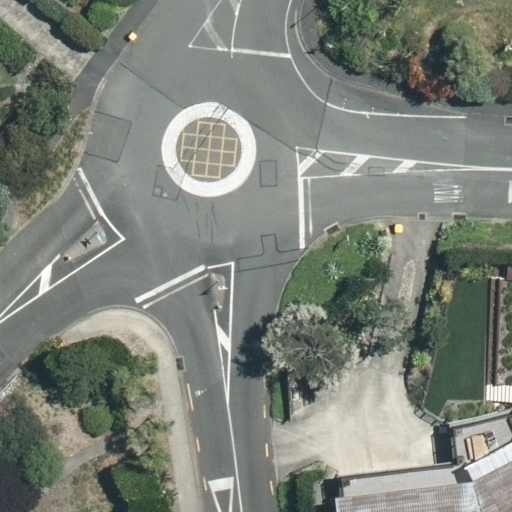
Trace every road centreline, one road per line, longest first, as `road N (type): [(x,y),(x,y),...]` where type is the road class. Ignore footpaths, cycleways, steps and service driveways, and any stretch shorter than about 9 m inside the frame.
road 1 (residential): [(195,233),(239,511)]
road 2 (residential): [(511,169),(289,152)]
road 3 (residential): [(0,318),(136,192)]
road 4 (residential): [(136,192),(127,168),(133,117),(169,80),(219,72)]
road 5 (residential): [(289,152),(284,179),(249,222),(195,233)]
